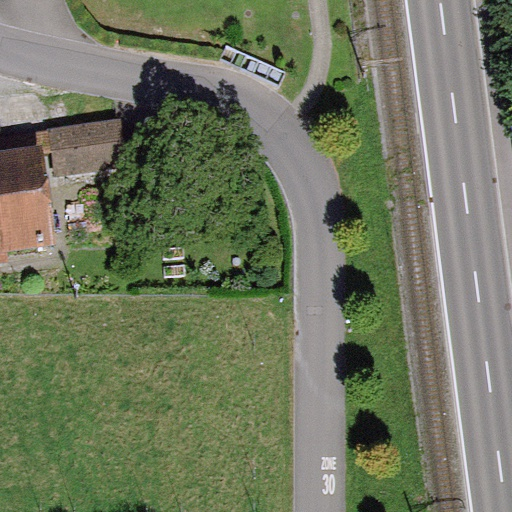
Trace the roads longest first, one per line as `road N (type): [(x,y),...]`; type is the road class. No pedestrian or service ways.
road 1 (residential): [(320,511),(320,213),(311,170),(253,110),(209,89),(0,44)]
road 2 (primary): [(439,0),(507,511)]
